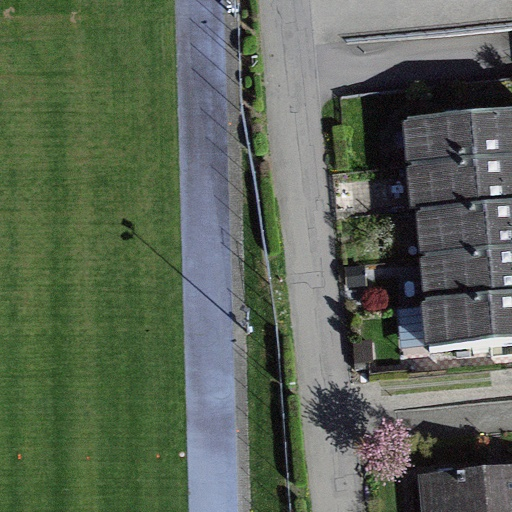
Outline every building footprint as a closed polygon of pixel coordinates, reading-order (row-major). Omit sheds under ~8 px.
[(511,114),(407,123),(411,168),(511,159),(511,114)] [(415,215),(421,214),(511,206),(511,159),(411,168),(415,215)] [(511,206),(421,214),(425,260),(511,252),(511,206)] [(511,252),(425,260),(429,305),(511,298),(511,252)] [(398,302),(425,300),(422,256),(395,257),(398,302)] [(511,298),(429,305),(426,305),(430,352),(511,345),(511,298)] [(511,511),(511,469),(423,478),(425,511),(511,511)]
